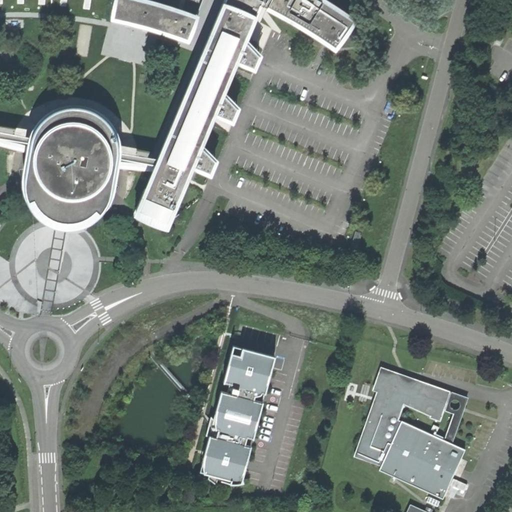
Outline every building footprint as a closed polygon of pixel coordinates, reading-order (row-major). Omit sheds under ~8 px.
[(86,13),(113,18),(116,0),(0,0),(0,7),(2,8),(27,8),(61,10),(86,13)] [(162,32),(188,41),(196,16),(166,6),(145,0),(116,0),(113,18),(113,20),(138,25),(162,32)] [(246,39),(260,4),(250,0),(224,0),(159,157),(153,171),(136,211),(168,224),(192,167),(211,173),(216,160),(202,144),(214,114),(233,121),(238,107),(223,92),(236,61),(255,68),(261,55),(246,39)] [(269,0),(266,7),(277,13),(292,22),(311,33),(335,48),(354,20),(347,15),(332,5),(324,0),(250,0),(260,4),(262,0),(269,0)] [(115,177),(116,167),(119,151),(118,139),(114,130),(109,122),(102,114),(92,108),(84,106),(74,104),(62,106),(55,109),(46,114),(37,124),(31,136),(28,152),(27,164),(27,171),(31,182),(37,192),(42,197),(51,203),(61,207),(72,208),(82,207),(92,204),(99,199),(107,192),(115,177)] [(0,144),(28,152),(31,136),(0,130),(0,144)] [(119,151),(116,167),(153,171),(159,157),(119,151)] [(209,436),(203,459),(203,472),(209,473),(208,478),(215,483),(217,476),(222,477),(221,480),(228,482),(235,483),(240,483),(242,482),(242,480),(241,480),(251,446),(242,444),(244,436),(253,438),(263,397),(274,356),(233,345),(224,381),(229,383),(227,392),(221,391),(214,417),(210,417),(205,435),(209,436)] [(417,385),(449,394),(450,391),(380,367),(372,390),(376,391),(353,456),(380,466),(382,461),(373,457),(372,460),(357,454),(361,444),(363,444),(365,439),(363,438),(366,427),(369,428),(371,423),(368,422),(374,407),(376,408),(378,402),(375,401),(379,391),(382,391),(383,390),(379,386),(378,384),(378,381),(380,377),(382,375),(386,374),(389,373),(393,374),(396,377),(399,380),(400,383),(401,387),(400,390),(401,391),(403,389),(405,390),(406,391),(406,392),(412,395),(417,385)] [(373,457),(382,461),(401,420),(398,419),(403,405),(429,416),(428,417),(441,421),(444,410),(449,394),(417,385),(412,395),(406,392),(406,391),(405,390),(403,389),(401,391),(400,390),(401,387),(400,383),(399,380),(396,377),(393,374),(389,373),(386,374),(382,375),(380,377),(378,381),(378,384),(379,386),(383,390),(382,391),(379,391),(375,401),(378,402),(376,408),(374,407),(368,422),(371,423),(369,428),(366,427),(363,438),(365,439),(363,444),(361,444),(357,454),(372,460),(373,457)] [(449,394),(444,410),(453,414),(444,440),(451,444),(463,410),(468,398),(450,391),(449,394)] [(401,420),(382,461),(380,466),(379,470),(442,499),(465,450),(451,444),(444,440),(401,420)]
